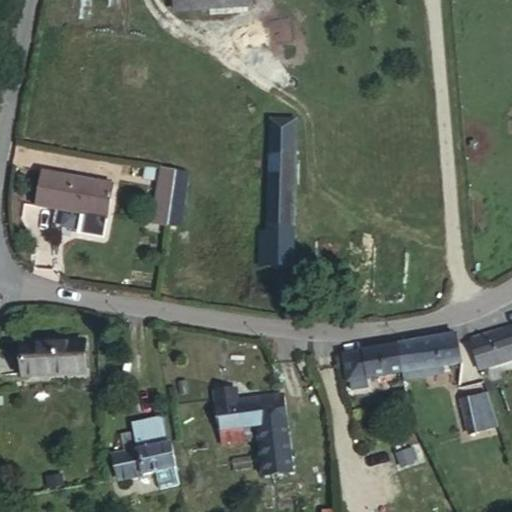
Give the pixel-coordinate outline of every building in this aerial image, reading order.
[(248,0),(174,0),(176,13),(249,10),(248,0)] [(322,64),(326,109),(355,106),(351,62),(322,64)] [(268,156),(269,119),(252,119),(250,156),(268,156)] [(295,121),(269,119),(268,156),(268,179),(267,199),(266,233),(265,268),(275,269),(293,269),(295,121)] [(268,179),(268,156),(250,156),(249,179),(255,179),(268,179)] [(155,208),(172,211),(178,170),(162,167),(155,208)] [(39,206),(83,214),(89,180),(44,172),(39,206)] [(267,199),(268,179),(255,179),(255,199),(267,199)] [(89,180),(83,214),(110,219),(115,184),(89,180)] [(153,220),(170,223),(172,211),(155,208),(153,220)] [(258,268),(265,268),(266,233),(259,232),(258,268)] [(292,279),(293,269),(275,269),(275,278),(292,279)] [(511,328),(473,339),(478,363),(511,353),(511,328)] [(457,334),(397,344),(401,373),(462,363),(457,334)] [(401,373),(397,344),(344,354),(349,382),(368,379),(401,373)] [(22,348),(23,374),(86,372),(85,345),(22,348)] [(511,353),(478,363),(480,370),(511,361),(511,353)] [(368,379),(349,382),(351,390),(369,387),(368,379)] [(265,476),(292,473),(287,428),(283,395),(239,401),(237,384),(211,386),(213,404),(217,403),(222,444),(244,441),(242,427),(259,424),(261,439),(265,476)] [(404,418),(414,416),(408,396),(398,398),(404,418)] [(461,402),(469,435),(486,431),(477,398),(461,402)] [(139,450),(165,445),(161,419),(134,425),(136,434),(139,450)] [(244,441),(261,439),(259,424),(242,427),(244,441)] [(287,428),(292,473),(294,493),(325,489),(318,425),(287,428)] [(126,453),(139,450),(136,434),(123,436),(126,453)] [(143,475),(157,472),(177,468),(178,467),(173,443),(165,445),(139,450),(143,475)] [(408,449),(396,453),(401,466),(412,462),(408,449)] [(120,480),(143,475),(139,450),(126,453),(113,455),(120,480)] [(160,485),(179,480),(177,468),(157,472),(160,485)]
